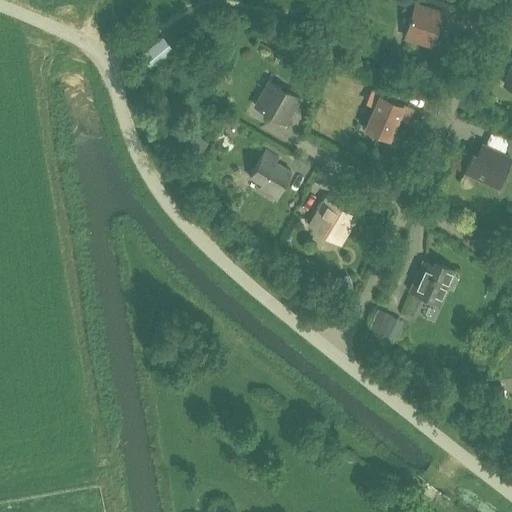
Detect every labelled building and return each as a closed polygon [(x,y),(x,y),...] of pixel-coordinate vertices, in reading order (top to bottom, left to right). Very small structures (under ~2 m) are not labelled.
[(432,47),(444,11),(426,6),(427,1),(425,0),(388,0),(388,1),(412,9),(403,38),(432,47)] [(319,55),(308,49),(303,59),(315,65),(319,55)] [(511,62),(502,85),(511,89),(511,62)] [(286,125),(301,97),(268,79),(253,106),(286,125)] [(389,140),(405,105),(379,93),(371,90),(365,103),(373,107),(364,128),(389,140)] [(511,139),(510,139),(504,152),(481,142),(476,152),(473,151),(463,171),(498,187),(511,157),(511,139)] [(194,143),(188,152),(196,157),(199,158),(206,146),(195,140),(194,143)] [(275,199),(292,171),(277,162),(280,156),(266,148),(249,178),(261,185),(259,189),(275,199)] [(341,244),(357,216),(324,196),(308,224),(341,244)] [(432,263),(422,258),(408,290),(440,304),(456,269),(434,259),(432,263)] [(332,279),(337,294),(354,289),(349,274),(332,279)] [(393,341),(402,319),(378,308),(370,323),(384,328),(381,335),(393,341)] [(504,384),(489,385),(490,401),(505,399),(504,384)]
